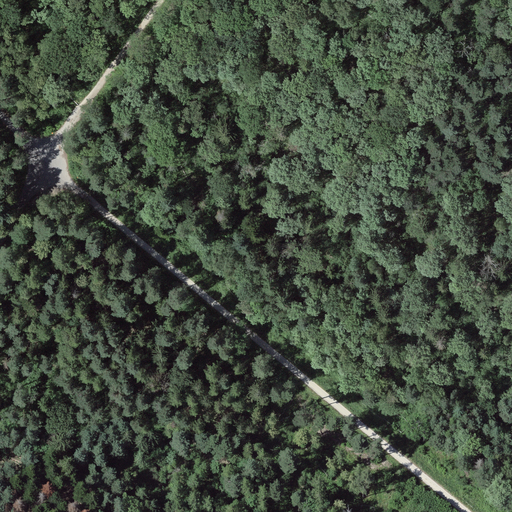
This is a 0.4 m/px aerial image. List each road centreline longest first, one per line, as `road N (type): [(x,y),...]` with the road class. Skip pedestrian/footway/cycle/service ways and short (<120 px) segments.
road 1 (track): [(160,0),(48,158),(68,183),(466,511)]
road 2 (unclassified): [(0,112),(48,158),(0,236)]
